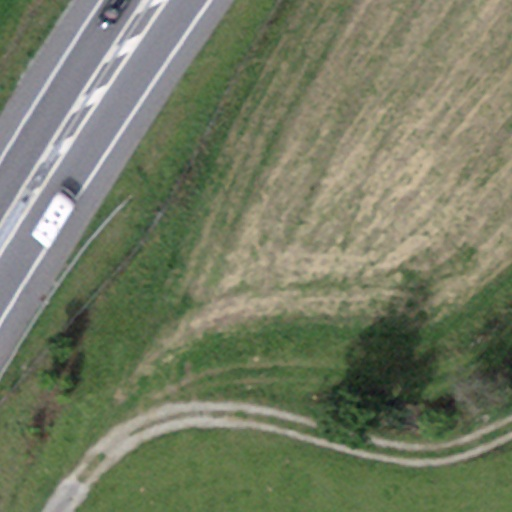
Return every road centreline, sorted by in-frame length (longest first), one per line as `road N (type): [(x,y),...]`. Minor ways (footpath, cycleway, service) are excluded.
road 1 (track): [(64,511),(83,479),(169,420),(421,455),(511,440)]
road 2 (trunk): [(0,286),(179,0)]
road 3 (trunk): [(122,0),(0,191)]
